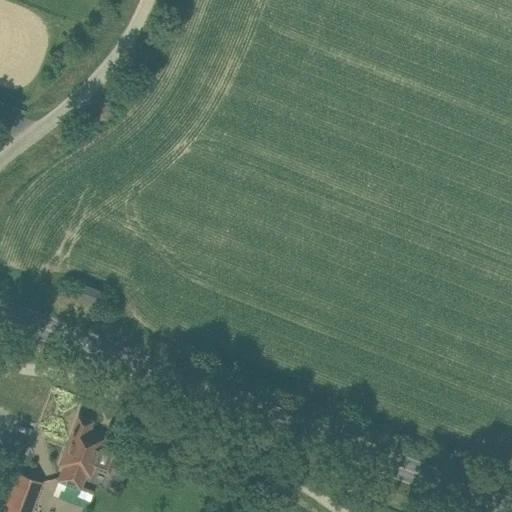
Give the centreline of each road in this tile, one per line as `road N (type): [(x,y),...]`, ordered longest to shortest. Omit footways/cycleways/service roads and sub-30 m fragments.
road 1 (tertiary): [(511,511),(0,311)]
road 2 (unclassified): [(0,141),(72,104),(144,0)]
